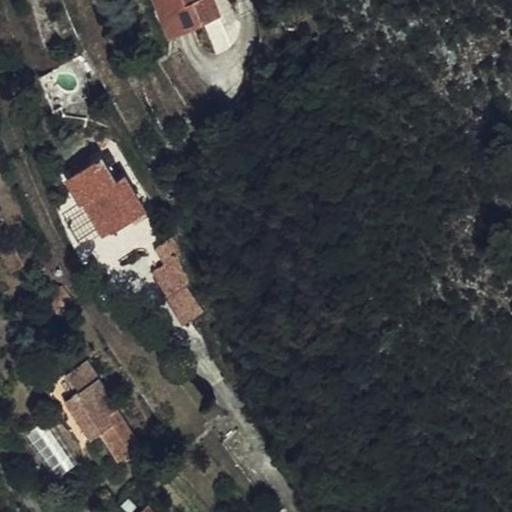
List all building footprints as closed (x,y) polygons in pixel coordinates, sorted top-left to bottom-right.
[(167,0),(185,49),(234,30),(224,4),(210,10),(206,0),(167,0)] [(98,209),(106,204),(126,238),(158,220),(138,184),(129,189),(116,167),(84,184),(98,209)] [(78,189),(91,212),(98,209),(84,184),(78,189)] [(98,209),(120,241),(126,238),(106,204),(98,209)] [(120,241),(98,209),(91,212),(110,247),(120,241)] [(173,275),(190,266),(193,265),(185,249),(166,259),(173,275)] [(14,251),(0,258),(13,284),(27,277),(14,251)] [(197,297),(200,296),(190,266),(173,275),(163,280),(177,309),(197,297)] [(60,327),(78,317),(65,296),(47,306),(55,319),(60,327)] [(177,309),(176,310),(193,338),(214,325),(197,297),(177,309)] [(67,371),(53,382),(65,397),(79,385),(67,371)] [(95,382),(86,388),(98,406),(106,400),(95,382)] [(72,397),(84,416),(75,422),(97,458),(107,451),(124,480),(145,466),(121,430),(124,428),(106,400),(98,406),(86,388),(72,397)] [(63,403),(75,422),(84,416),(72,397),(63,403)]
